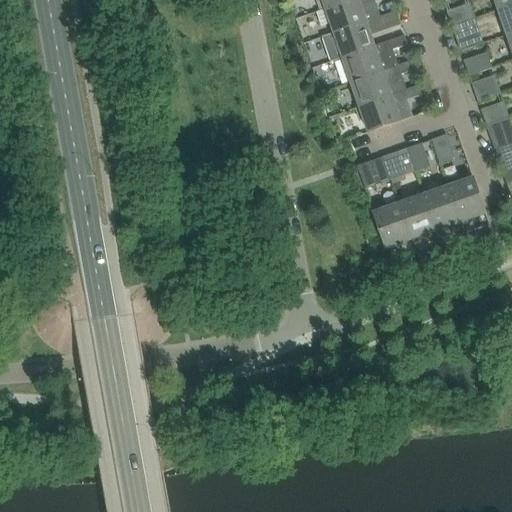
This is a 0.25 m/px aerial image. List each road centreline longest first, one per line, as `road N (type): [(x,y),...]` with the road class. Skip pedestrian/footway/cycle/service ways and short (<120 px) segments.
road 1 (secondary): [(139,511),(47,0)]
road 2 (unclassified): [(309,333),(249,0)]
road 3 (unclassified): [(0,375),(309,333)]
road 4 (unclassified): [(309,333),(511,268)]
road 5 (unclassified): [(471,162),(410,0)]
